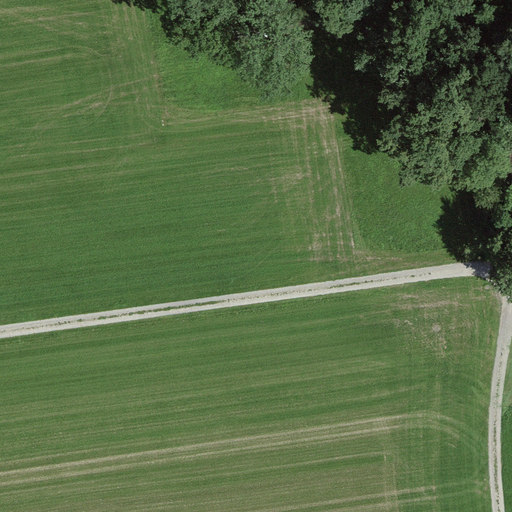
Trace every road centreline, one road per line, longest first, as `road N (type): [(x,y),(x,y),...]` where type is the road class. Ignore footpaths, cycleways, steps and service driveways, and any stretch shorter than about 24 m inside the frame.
road 1 (track): [(511,268),(0,332)]
road 2 (track): [(503,511),(493,419),(511,308)]
